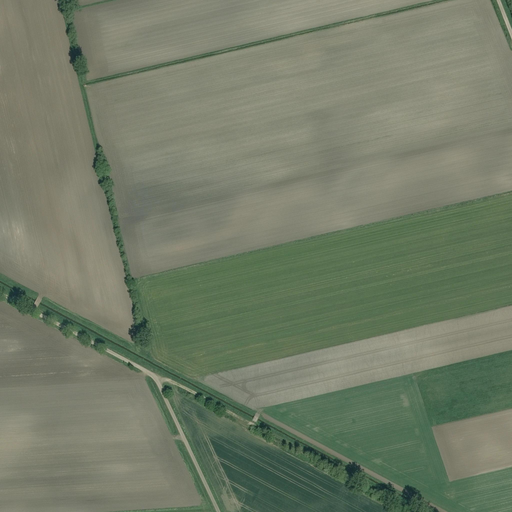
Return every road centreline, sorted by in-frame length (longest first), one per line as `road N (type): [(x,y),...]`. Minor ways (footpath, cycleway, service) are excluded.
road 1 (residential): [(218,511),(151,375),(0,291)]
road 2 (track): [(412,511),(137,364)]
